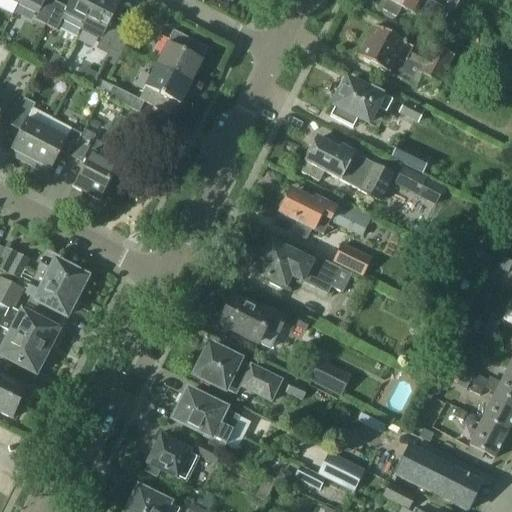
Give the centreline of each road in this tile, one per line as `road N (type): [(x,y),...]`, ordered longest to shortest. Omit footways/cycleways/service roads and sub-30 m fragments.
road 1 (residential): [(46,511),(162,276)]
road 2 (residential): [(162,276),(276,51)]
road 3 (residential): [(162,276),(0,195)]
